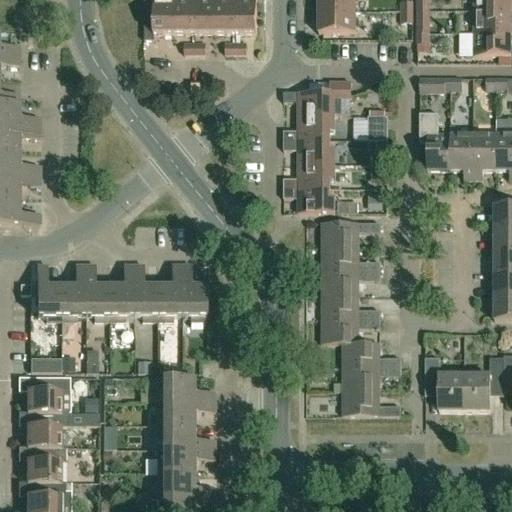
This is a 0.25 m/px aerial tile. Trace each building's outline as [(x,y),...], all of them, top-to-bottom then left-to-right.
[(236,0),(216,1),(216,38),(236,38),(236,0)] [(256,0),(236,0),(236,38),(256,37),(256,0)] [(356,0),(318,0),(319,16),(356,16),(356,0)] [(429,0),(416,0),(417,14),(430,14),(429,0)] [(511,0),(473,0),(474,14),(511,14),(511,0)] [(155,44),(156,38),(175,38),(175,1),(154,1),(154,2),(144,2),(144,32),(144,44),(155,44)] [(175,38),(195,38),(195,1),(175,1),(175,38)] [(195,38),(216,38),(216,1),(195,1),(195,38)] [(413,17),(413,5),(400,5),(400,17),(413,17)] [(417,26),(417,37),(430,37),(430,14),(417,14),(417,26)] [(474,14),(474,37),(511,37),(511,14),(474,14)] [(356,16),(319,16),(319,37),(356,37),(356,16)] [(413,27),(413,17),(400,17),(400,27),(413,27)] [(417,37),(416,48),(430,48),(430,37),(417,37)] [(474,37),(474,60),(511,60),(511,37),(474,37)] [(195,59),(195,46),(184,46),(184,59),(195,59)] [(195,46),(195,59),(206,59),(205,46),(195,46)] [(236,59),(236,46),(224,46),(224,59),(236,59)] [(236,46),(236,59),(246,59),(246,46),(236,46)] [(0,59),(20,60),(20,50),(0,49),(0,59)] [(0,70),(20,70),(20,60),(0,59),(0,70)] [(451,95),(451,82),(419,82),(419,98),(446,98),(446,95),(451,95)] [(462,82),(451,82),(451,95),(462,96),(462,82)] [(496,82),(485,82),(485,95),(496,95),(496,82)] [(508,82),(496,82),(496,95),(507,95),(508,82)] [(284,96),(284,107),(299,107),(299,121),(335,121),(336,106),(331,106),(331,102),(352,102),(352,86),(331,86),(331,97),(284,96)] [(0,107),(20,108),(20,99),(0,98),(0,107)] [(0,131),(41,132),(41,122),(20,122),(20,108),(0,107),(0,131)] [(428,175),(451,175),(451,138),(438,138),(438,117),(420,117),(420,148),(428,148),(428,175)] [(284,135),(284,145),(331,145),(331,136),(335,136),(335,121),(299,121),(299,135),(284,135)] [(367,145),(388,145),(388,121),(367,121),(367,145)] [(0,156),(20,156),(20,142),(41,142),(41,132),(0,131),(0,156)] [(473,138),(451,138),(451,175),(464,175),(464,184),(473,184),(473,138)] [(473,138),(473,184),(483,184),(483,175),(496,175),(496,138),(473,138)] [(511,138),(496,138),(496,175),(509,175),(509,184),(511,184),(511,138)] [(284,145),(284,154),(299,154),(299,169),(335,169),(335,153),(331,153),(331,145),(284,145)] [(20,156),(0,156),(0,180),(41,180),(41,170),(20,170),(20,156)] [(284,183),(284,193),(331,193),(331,184),(335,184),(335,169),(299,169),(299,183),(284,183)] [(0,204),(20,204),(20,190),(41,191),(41,180),(0,180),(0,204)] [(284,193),(284,203),(299,203),(299,217),(335,217),(335,202),(331,202),(331,193),(284,193)] [(0,228),(41,228),(41,218),(20,218),(20,204),(0,204),(0,228)] [(511,232),(511,209),(494,209),(494,232),(511,232)] [(322,227),(321,251),(359,252),(359,237),(380,237),(380,227),(322,227)] [(511,232),(494,232),(494,255),(511,254),(511,232)] [(359,252),(321,251),(321,276),(380,276),(380,266),(359,266),(359,252)] [(511,254),(494,255),(494,278),(511,277),(511,254)] [(122,289),(108,289),(109,326),(124,326),(124,320),(133,320),(133,268),(122,268),(122,289)] [(142,268),(133,268),(133,320),(141,320),(141,326),(157,326),(156,289),(142,289),(142,268)] [(156,289),(157,326),(172,326),(172,320),(181,320),(181,268),(170,268),(170,289),(156,289)] [(191,268),(181,268),(181,320),(189,320),(189,326),(205,326),(205,289),(191,289),(191,268)] [(61,326),(60,290),(47,289),(47,269),(36,269),(36,321),(45,321),(45,326),(61,326)] [(85,269),(74,269),(74,290),(60,290),(61,326),(77,326),(77,321),(85,321),(85,269)] [(85,269),(85,321),(93,321),(93,326),(109,326),(108,289),(95,289),(95,269),(85,269)] [(321,276),(321,300),(358,300),(358,285),(380,285),(380,276),(321,276)] [(511,277),(494,278),(494,301),(511,300),(511,277)] [(30,290),(20,290),(20,299),(30,299),(30,290)] [(358,300),(321,300),(321,324),(379,324),(380,315),(358,315),(358,300)] [(511,300),(494,301),(494,324),(511,324),(511,300)] [(321,324),(321,348),(379,348),(358,348),(358,334),(379,334),(379,324),(321,324)] [(379,348),(321,348),(321,349),(343,349),(343,372),(401,372),(401,363),(379,363),(379,348)] [(511,359),(503,360),(503,362),(504,389),(511,389),(511,359)] [(61,362),(30,362),(30,377),(61,377),(61,362)] [(439,416),(465,416),(465,369),(439,369),(439,362),(425,362),(425,392),(439,392),(439,416)] [(490,369),(465,369),(465,416),(490,416),(490,392),(504,392),(504,389),(503,362),(490,362),(490,369)] [(86,365),(87,378),(99,378),(98,365),(86,365)] [(138,378),(151,377),(151,365),(138,365),(138,378)] [(343,372),(343,396),(379,397),(379,382),(401,382),(401,372),(343,372)] [(26,418),(39,418),(52,419),(68,419),(68,417),(69,417),(69,382),(39,382),(39,395),(26,395),(26,418)] [(194,382),(157,382),(157,398),(162,398),(162,407),(215,407),(215,397),(194,397),(194,382)] [(343,421),(400,421),(400,411),(379,411),(379,397),(343,396),(343,421)] [(97,403),(87,403),(87,416),(97,416),(97,403)] [(157,431),(194,431),(194,417),(215,417),(215,407),(162,407),(162,416),(157,416),(157,431)] [(26,452),(39,452),(61,452),(61,431),(68,431),(68,419),(52,419),(39,418),(39,429),(26,429),(26,452)] [(84,418),(84,431),(96,431),(96,418),(84,418)] [(194,445),(194,431),(157,431),(157,447),(162,447),(162,455),(215,455),(215,445),(194,445)] [(26,487),(38,487),(60,487),(61,466),(65,466),(65,452),(61,452),(39,452),(39,463),(26,463),(26,487)] [(98,453),(83,453),(82,466),(98,467),(98,453)] [(157,479),(194,479),(194,465),(215,465),(215,455),(162,455),(162,464),(157,464),(157,479)] [(194,479),(157,479),(157,495),(163,495),(163,503),(215,503),(215,493),(194,493),(194,479)] [(26,499),(26,501),(25,511),(60,511),(60,500),(65,500),(65,487),(60,487),(38,487),(38,499),(26,499)] [(215,511),(215,503),(163,503),(163,511),(157,511),(215,511)]
